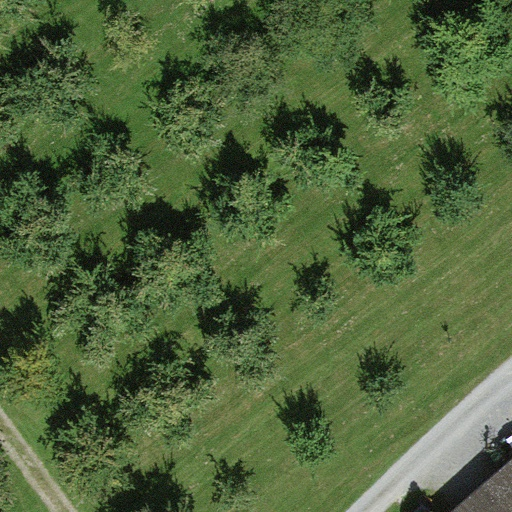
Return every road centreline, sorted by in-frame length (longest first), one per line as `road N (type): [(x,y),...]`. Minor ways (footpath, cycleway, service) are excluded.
road 1 (unclassified): [(511,388),(379,511)]
road 2 (track): [(0,414),(72,511)]
